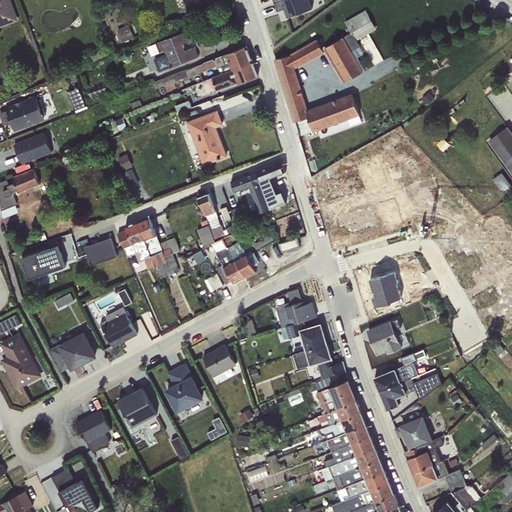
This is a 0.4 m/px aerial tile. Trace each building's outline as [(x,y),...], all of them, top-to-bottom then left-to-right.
[(0,0),(0,27),(16,21),(8,0),(0,0)] [(183,0),(188,11),(212,0),(183,0)] [(312,8),(309,0),(282,0),(274,3),(277,11),(285,9),(288,17),(312,8)] [(351,33),(325,48),(332,60),(331,62),(333,67),(336,67),(344,82),(366,70),(358,58),(364,54),(360,46),(357,40),(376,29),(365,10),(345,22),(351,33)] [(128,25),(117,29),(123,42),(134,37),(128,25)] [(166,54),(154,59),(159,72),(199,56),(195,47),(186,50),(183,43),(195,38),(192,29),(157,43),(160,53),(165,50),(166,54)] [(306,111),(308,110),(295,68),(324,53),(317,39),(289,55),(275,59),(278,69),(294,122),(308,117),(306,111)] [(224,73),(253,62),(247,46),(187,69),(187,68),(153,82),(156,89),(199,72),(199,73),(216,66),(217,68),(221,66),(224,73)] [(253,62),(224,73),(203,81),(207,93),(216,89),(217,91),(258,75),(253,62)] [(106,81),(86,88),(91,99),(110,92),(106,81)] [(79,87),(69,91),(76,110),(86,106),(79,87)] [(333,100),(308,110),(306,111),(308,117),(314,132),(359,115),(352,93),(335,99),(336,100),(333,101),(333,100)] [(2,112),(6,124),(11,122),(12,125),(15,131),(45,120),(44,117),(43,115),(46,114),(40,99),(37,100),(35,96),(5,107),(7,110),(2,112)] [(189,100),(175,105),(177,111),(192,106),(189,100)] [(217,111),(188,122),(204,164),(226,156),(215,127),(222,124),(217,111)] [(123,116),(116,119),(119,130),(127,127),(123,116)] [(511,132),(508,126),(488,141),(511,173),(511,132)] [(45,134),(14,145),(21,163),(52,151),(45,134)] [(127,154),(118,157),(123,170),(132,166),(127,154)] [(282,160),(257,170),(260,181),(286,171),(282,160)] [(0,201),(2,210),(16,205),(17,205),(13,195),(16,190),(17,190),(19,193),(40,185),(33,168),(13,177),(15,182),(9,185),(7,180),(0,182),(0,201)] [(132,169),(125,172),(131,186),(138,183),(132,169)] [(260,181),(257,170),(256,170),(256,171),(231,180),(235,192),(250,186),(259,212),(270,208),(267,201),(261,184),(260,181)] [(511,187),(502,172),(492,179),(505,198),(511,192),(511,187)] [(225,236),(238,229),(235,224),(226,228),(226,229),(224,230),(208,193),(198,197),(215,238),(224,235),(225,236)] [(16,205),(2,210),(3,218),(18,212),(16,205)] [(226,206),(220,208),(225,221),(231,219),(226,206)] [(238,206),(231,209),(236,222),(243,219),(238,206)] [(149,216),(137,221),(156,267),(160,278),(179,271),(172,253),(172,252),(165,255),(160,243),(149,216)] [(156,267),(137,221),(125,225),(127,229),(117,232),(128,257),(136,254),(139,262),(144,260),(148,270),(156,267)] [(208,225),(203,227),(209,243),(214,241),(208,225)] [(209,243),(203,227),(197,229),(204,246),(209,243)] [(243,247),(250,243),(242,229),(238,229),(225,236),(223,237),(244,277),(256,271),(254,267),(254,266),(258,264),(258,261),(254,252),(250,252),(246,253),(243,247)] [(271,234),(254,244),(256,249),(274,239),(271,234)] [(111,237),(85,246),(91,265),(118,256),(111,237)] [(174,237),(160,243),(165,255),(172,252),(172,253),(180,251),(174,237)] [(244,277),(223,237),(211,243),(223,265),(217,268),(225,284),(232,281),(233,282),(244,277)] [(297,238),(279,243),(282,252),(300,247),(297,238)] [(29,278),(65,266),(60,252),(58,245),(49,248),(22,257),(29,278)] [(201,249),(192,254),(197,264),(206,259),(201,249)] [(217,273),(204,280),(211,292),(223,285),(217,273)] [(159,283),(152,286),(155,293),(162,290),(159,283)] [(125,288),(118,292),(125,305),(132,301),(125,288)] [(287,291),(290,302),(275,306),(282,327),(290,325),(285,307),(303,301),(298,288),(287,291)] [(71,292),(55,300),(59,307),(74,300),(71,292)] [(428,299),(425,305),(435,310),(438,305),(428,299)] [(290,325),(304,320),(316,317),(312,302),(305,304),(304,301),(303,301),(285,307),(290,325)] [(107,319),(101,323),(112,345),(125,338),(126,340),(137,334),(123,307),(106,316),(107,319)] [(1,321),(0,321),(5,332),(21,324),(15,312),(0,320),(1,321)] [(398,318),(368,330),(378,354),(386,350),(388,353),(403,347),(400,341),(399,341),(395,329),(401,327),(398,318)] [(252,319),(245,322),(249,337),(257,334),(252,319)] [(304,320),(290,325),(282,327),(281,328),(284,338),(288,337),(289,338),(301,334),(306,350),(327,344),(321,322),(306,327),(304,320)] [(244,330),(236,333),(238,339),(246,337),(244,330)] [(83,332),(52,349),(62,369),(71,365),(72,368),(95,356),(83,332)] [(30,365),(33,363),(18,335),(3,343),(11,357),(8,359),(9,361),(6,363),(10,371),(9,372),(16,385),(20,383),(20,384),(32,377),(36,375),(30,365)] [(225,343),(202,356),(214,377),(236,365),(225,343)] [(327,344),(306,350),(293,354),(298,368),(318,362),(322,378),(328,376),(345,369),(343,362),(333,364),(327,344)] [(424,349),(414,353),(418,360),(427,356),(424,349)] [(410,378),(412,377),(418,374),(413,362),(417,360),(414,352),(401,357),(404,364),(383,373),(383,372),(375,375),(376,377),(374,378),(380,391),(410,378)] [(174,385),(164,390),(177,413),(204,399),(186,362),(167,372),(174,385)] [(257,368),(250,370),(253,380),(260,378),(257,368)] [(345,369),(328,376),(329,376),(331,384),(332,386),(317,392),(320,400),(317,401),(319,404),(321,403),(324,410),(321,411),(323,415),(356,401),(348,380),(345,369)] [(412,377),(410,378),(416,389),(420,399),(442,383),(437,373),(414,382),(412,377)] [(317,390),(331,384),(329,376),(314,383),(317,390)] [(410,378),(380,391),(387,409),(400,404),(397,398),(407,394),(407,393),(416,389),(410,378)] [(449,378),(443,383),(450,392),(456,386),(449,378)] [(143,387),(118,400),(132,427),(157,414),(143,387)] [(356,401),(323,415),(319,417),(323,427),(361,412),(356,401)] [(101,409),(76,422),(91,450),(92,450),(93,452),(110,443),(110,442),(111,442),(106,432),(111,429),(101,409)] [(249,409),(238,415),(243,422),(254,416),(249,409)] [(361,412),(323,427),(319,429),(321,433),(326,435),(328,440),(366,424),(361,412)] [(404,452),(433,440),(423,415),(399,425),(400,427),(395,429),(399,437),(405,435),(411,449),(404,452)] [(219,416),(212,420),(216,427),(207,432),(211,440),(227,431),(219,416)] [(366,424),(328,440),(332,451),(370,435),(366,424)] [(238,434),(237,445),(248,447),(250,436),(238,434)] [(494,434),(481,444),(484,450),(498,439),(494,434)] [(370,435),(332,451),(334,457),(325,461),(326,466),(375,447),(370,435)] [(179,436),(171,440),(181,459),(189,455),(179,436)] [(433,440),(404,452),(413,473),(441,461),(436,449),(443,445),(440,437),(433,440)] [(375,447),(326,466),(321,468),(326,480),(333,477),(340,474),(380,458),(375,447)] [(380,458),(340,474),(344,486),(385,470),(380,458)] [(441,461),(413,473),(418,487),(429,483),(430,485),(438,482),(437,479),(445,476),(451,492),(467,487),(460,469),(449,474),(444,460),(441,461)] [(269,465),(250,468),(252,479),(271,476),(269,465)] [(63,490),(59,491),(70,511),(90,511),(99,508),(84,478),(76,482),(69,468),(52,477),(53,478),(56,477),(63,490)] [(340,490),(338,490),(338,491),(342,500),(345,499),(390,482),(385,470),(344,486),(340,488),(340,490)] [(511,474),(510,472),(497,483),(510,500),(511,498),(511,474)] [(340,474),(333,477),(338,490),(340,490),(340,488),(344,486),(340,474)] [(56,477),(53,478),(59,491),(63,490),(56,477)] [(122,482),(114,486),(120,497),(128,493),(122,482)] [(347,507),(335,511),(348,511),(394,494),(390,482),(345,499),(347,507)] [(467,487),(451,492),(459,502),(453,507),(448,501),(435,511),(463,511),(466,509),(471,506),(481,497),(470,484),(467,487)] [(25,491),(0,504),(0,509),(1,511),(31,511),(30,507),(33,506),(25,491)] [(257,493),(251,495),(254,505),(260,502),(257,493)] [(394,494),(348,511),(382,511),(399,505),(394,494)] [(345,499),(342,500),(332,504),(335,511),(347,507),(345,499)]
